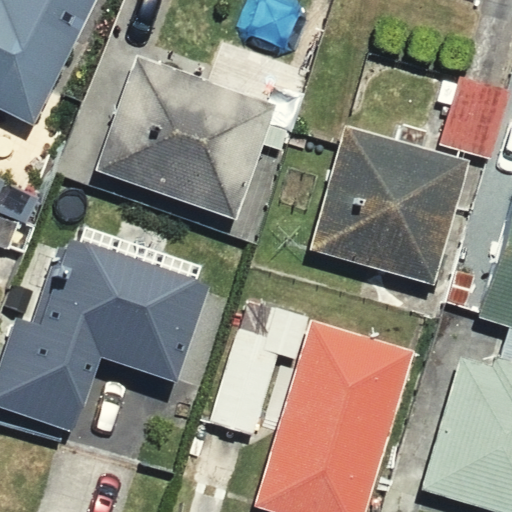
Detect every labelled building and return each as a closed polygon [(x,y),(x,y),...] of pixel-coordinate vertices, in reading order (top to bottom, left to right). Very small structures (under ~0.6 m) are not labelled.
[(0,0),(0,107),(34,125),(97,0),(0,0)] [(290,115),(109,52),(65,179),(246,242),(290,115)] [(460,76),(440,145),(489,160),(510,91),(460,76)] [(436,285),(471,162),(346,126),(311,249),(436,285)] [(511,215),(480,317),(511,326),(511,215)] [(199,280),(38,224),(0,332),(0,412),(61,434),(89,355),(164,381),(199,280)] [(363,511),(414,347),(235,292),(194,426),(235,439),(216,501),(251,511),(363,511)] [(491,366),(461,358),(422,489),(501,511),(511,511),(511,330),(509,330),(500,359),(493,357),(491,366)]
